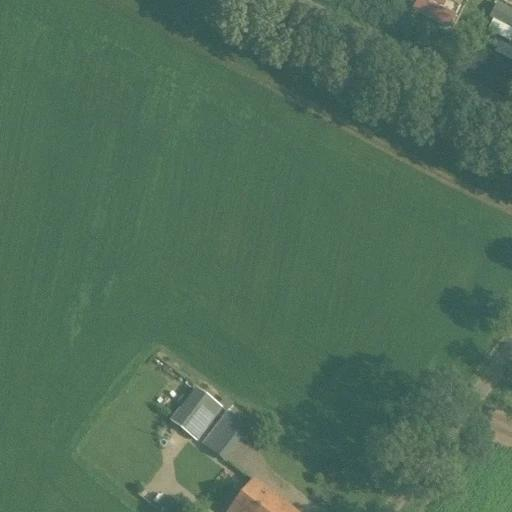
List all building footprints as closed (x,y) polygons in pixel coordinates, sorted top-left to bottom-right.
[(418,0),(413,14),(451,29),(456,16),(443,11),(447,0),(418,0)] [(457,15),(462,4),(452,0),(449,0),(445,9),(457,15)] [(511,10),(496,2),(489,16),(511,28),(511,10)] [(195,443),(221,410),(195,390),(169,423),(195,443)] [(231,453),(209,436),(201,446),(223,464),(231,453)] [(291,511),(253,482),(229,511),(291,511)]
